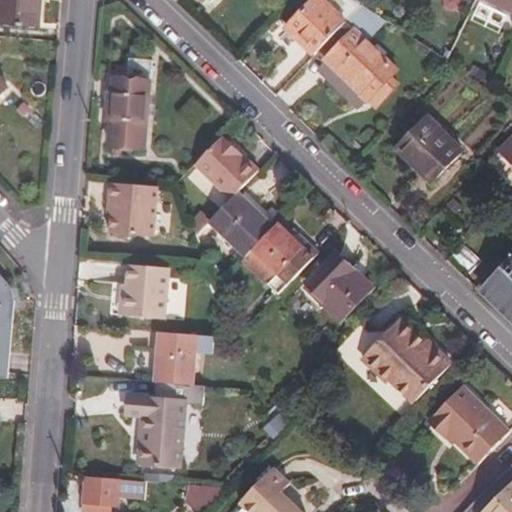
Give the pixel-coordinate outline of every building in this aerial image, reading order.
[(47,0),(6,0),(4,27),(45,31),(47,0)] [(308,0),(279,30),(308,58),(315,50),(324,59),(321,62),(332,72),(353,92),(364,104),(368,101),(375,107),(393,86),(387,80),(394,72),(341,24),(355,9),(341,0),(324,0),(319,5),(314,0),(308,0)] [(382,7),(370,0),(359,0),(355,9),(374,22),(382,7)] [(511,30),(510,36),(511,37),(511,0),(467,0),(468,0),(482,0),(511,14),(511,30)] [(105,145),(138,148),(144,78),(147,58),(124,57),(122,76),(110,75),(105,145)] [(511,73),(507,71),(496,94),(511,101),(511,73)] [(353,92),(332,72),(324,80),(345,100),(353,92)] [(0,107),(15,92),(0,77),(0,107)] [(195,132),(214,117),(197,96),(178,111),(195,132)] [(416,171),(413,174),(427,188),(459,155),(441,137),(424,121),(394,151),(416,171)] [(511,132),(492,153),(511,172),(511,132)] [(242,252),(239,255),(274,289),(309,254),(282,227),(274,219),(271,222),(237,188),(255,169),(218,133),(191,162),(226,197),(209,215),(199,205),(185,219),(191,233),(207,217),(242,252)] [(152,235),(156,185),(108,181),(106,199),(111,199),(108,232),(152,235)] [(282,227),(309,254),(315,247),(288,220),(282,227)] [(304,280),(323,299),(319,302),(335,318),(368,283),(333,250),(304,280)] [(511,256),(484,287),(511,314),(511,256)] [(125,282),(122,313),(163,315),(167,264),(126,261),(125,282)] [(11,293),(0,280),(0,378),(5,379),(13,305),(11,293)] [(401,313),(396,318),(413,332),(418,328),(401,313)] [(413,332),(396,318),(363,356),(387,379),(392,374),(417,398),(452,361),(418,328),(413,332)] [(152,328),(148,380),(185,383),(189,332),(152,328)] [(463,384),(426,424),(441,440),(449,433),(480,462),(510,430),(463,384)] [(179,396),(123,392),(121,415),(137,416),(135,464),(173,467),(179,396)] [(275,421),(265,430),(275,440),(294,420),(278,405),(268,415),(275,421)] [(235,407),(214,406),(213,426),(234,428),(235,407)] [(274,469),(240,503),(249,511),(300,511),(280,491),(288,483),(274,469)] [(142,477),(84,472),(81,509),(106,510),(107,502),(116,502),(116,498),(140,501),(142,477)] [(209,509),(230,486),(194,482),(193,495),(209,509)] [(511,511),(511,483),(484,511),(511,511)]
